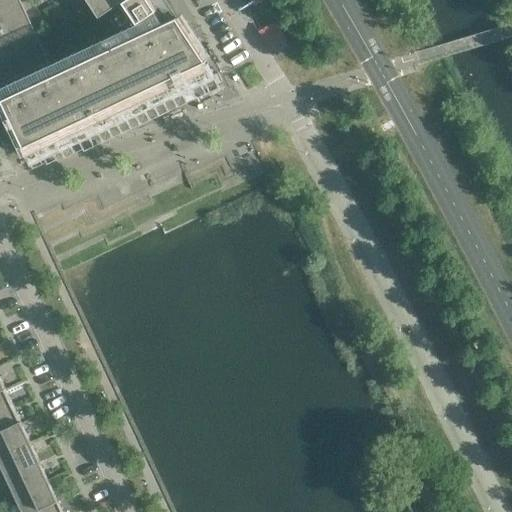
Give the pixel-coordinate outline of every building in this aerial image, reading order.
[(20,0),(16,0),(0,7),(0,85),(50,63),(20,0)] [(197,47),(166,0),(125,0),(105,13),(124,42),(3,99),(0,92),(0,94),(17,131),(22,142),(203,57),(197,47)] [(96,0),(101,8),(96,12),(99,17),(105,13),(125,0),(96,0)] [(0,411),(13,405),(5,387),(0,389),(0,411)] [(0,432),(22,422),(13,405),(0,411),(0,432)] [(0,456),(31,442),(22,422),(0,432),(0,456)] [(40,461),(31,442),(0,456),(0,464),(6,477),(40,461)] [(40,462),(40,461),(6,477),(15,496),(48,481),(39,463),(40,462)] [(31,511),(57,500),(48,481),(15,496),(22,511),(31,511)] [(62,511),(57,500),(31,511),(62,511)]
